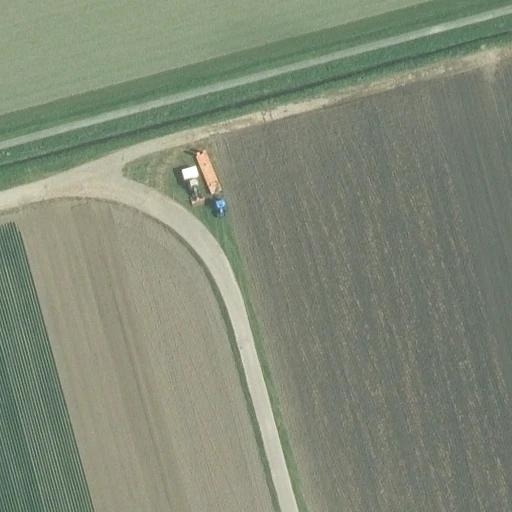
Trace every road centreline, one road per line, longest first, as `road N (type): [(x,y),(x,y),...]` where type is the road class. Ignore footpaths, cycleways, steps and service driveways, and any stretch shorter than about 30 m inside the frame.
road 1 (track): [(0,206),(77,186),(134,152),(511,51)]
road 2 (track): [(77,186),(134,194),(213,251),(242,323),(292,511)]
